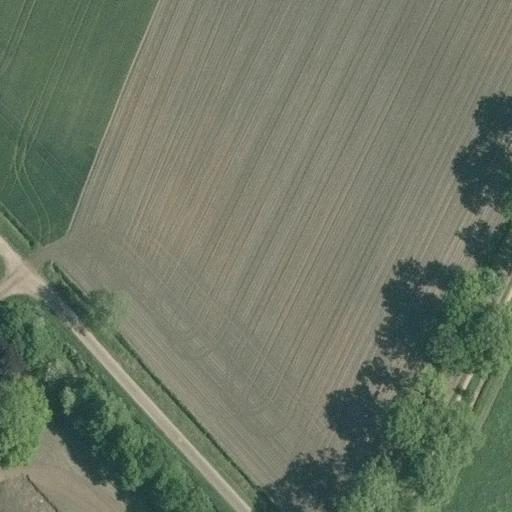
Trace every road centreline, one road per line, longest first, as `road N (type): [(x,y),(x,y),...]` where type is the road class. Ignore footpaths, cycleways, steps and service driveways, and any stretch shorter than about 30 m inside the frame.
road 1 (unclassified): [(237,511),(1,257)]
road 2 (track): [(380,511),(511,247)]
